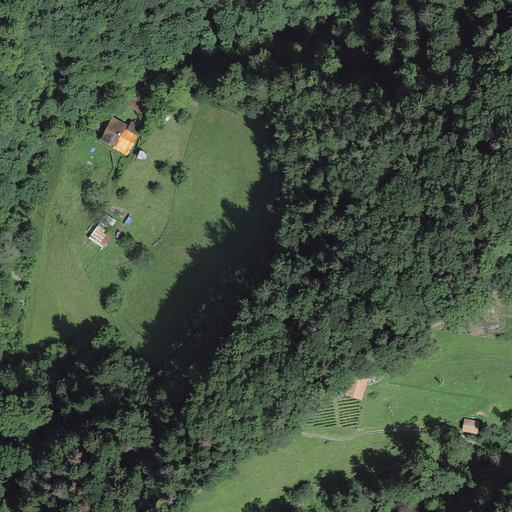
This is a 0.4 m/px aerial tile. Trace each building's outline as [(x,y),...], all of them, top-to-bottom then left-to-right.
[(139,91),(127,95),(129,97),(125,100),(132,109),(133,108),(139,114),(141,112),(145,118),(155,110),(139,91)] [(104,132),(112,119),(101,113),(94,126),(104,132)] [(127,155),(143,127),(132,121),(130,125),(113,116),(112,119),(104,132),(100,140),(127,155)] [(146,161),(150,154),(141,150),(138,157),(146,161)] [(117,220),(106,212),(88,237),(103,247),(114,230),(111,228),(117,220)] [(352,373),(346,392),(363,397),(372,373),(357,368),(352,373)]
